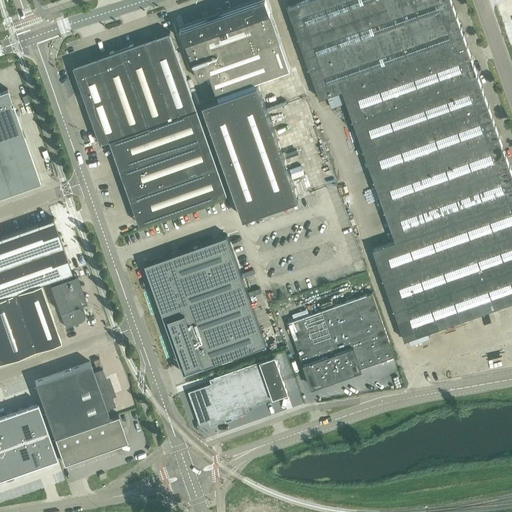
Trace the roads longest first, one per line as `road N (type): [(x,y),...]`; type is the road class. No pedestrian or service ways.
road 1 (unknown): [(286,0),(407,352),(431,393)]
road 2 (unclassified): [(188,475),(371,407),(511,379)]
road 3 (unclassified): [(188,475),(26,511)]
road 4 (unclassified): [(188,475),(136,327)]
road 5 (unclassified): [(136,327),(85,181)]
road 6 (unclassified): [(85,181),(35,37)]
road 7 (unclassified): [(0,375),(136,327)]
